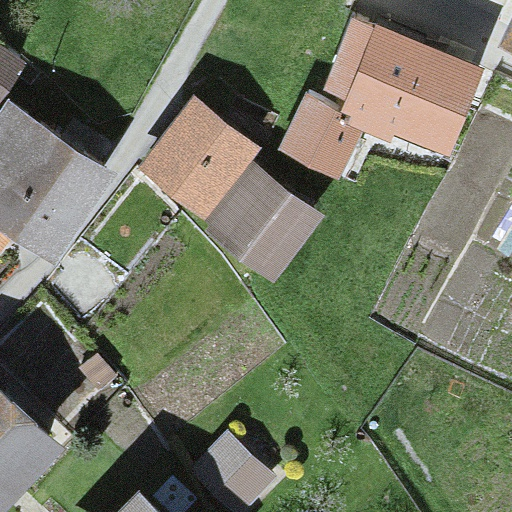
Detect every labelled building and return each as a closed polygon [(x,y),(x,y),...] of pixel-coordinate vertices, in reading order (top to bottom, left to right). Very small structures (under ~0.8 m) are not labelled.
[(511,6),(500,32),(511,37),(511,6)] [(458,53),(350,16),(321,101),(429,138),(458,53)] [(0,77),(13,57),(0,49),(0,77)] [(245,136),(177,92),(127,169),(195,213),(245,136)] [(348,116),(294,95),(272,149),(327,171),(348,116)] [(116,173),(6,97),(0,105),(0,230),(10,238),(52,266),(116,173)] [(309,207),(242,159),(196,222),(263,270),(309,207)] [(0,248),(10,238),(0,229),(0,248)] [(117,375),(97,351),(73,368),(93,391),(117,375)] [(0,469),(37,429),(0,396),(0,469)] [(228,434),(199,466),(240,507),(272,470),(228,434)] [(152,511),(108,473),(72,511),(152,511)]
